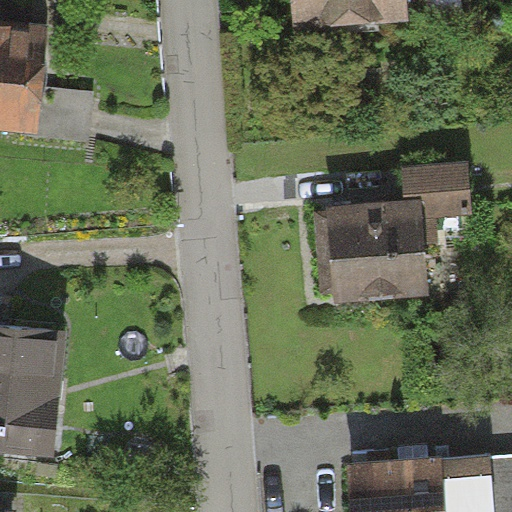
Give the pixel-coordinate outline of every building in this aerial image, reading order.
[(400,0),(293,0),(296,20),(402,9),(400,0)] [(61,7),(0,2),(0,121),(52,126),(61,7)] [(421,191),(326,199),(333,286),(429,278),(421,191)] [(68,326),(0,319),(0,452),(56,457),(68,326)] [(511,511),(511,453),(493,454),(495,511),(511,511)] [(495,511),(493,454),(352,460),(353,511),(495,511)]
